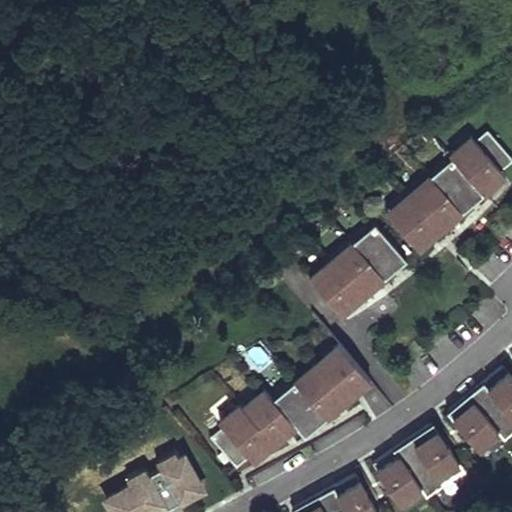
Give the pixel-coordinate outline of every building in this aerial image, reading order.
[(454,159),(389,215),(417,247),(496,180),(492,175),(499,169),(511,158),(485,127),(472,138),(451,156),(454,159)] [(451,156),(472,138),(468,134),(448,152),(450,154),(451,156)] [(389,215),(454,159),(451,156),(450,154),(385,210),(389,215)] [(503,174),(499,169),(492,175),(496,180),(503,174)] [(312,281),(377,225),(373,221),(308,276),(312,281)] [(340,314),(405,258),(377,225),(312,281),(340,314)] [(337,342),(272,397),(276,402),(341,346),(337,342)] [(415,389),(452,362),(438,342),(400,369),(415,389)] [(246,411),(243,407),(222,425),(210,436),(236,466),(248,456),(256,449),(260,454),(295,425),(304,435),(369,379),(341,346),(276,402),(272,397),(268,392),(246,411)] [(511,375),(502,364),(447,411),(477,447),(497,430),(503,437),(511,430),(511,375)] [(263,387),(242,406),(243,407),(246,411),(268,392),(263,387)] [(239,403),(218,421),(222,425),(243,407),(242,406),(239,403)] [(459,461),(432,422),(372,463),(399,502),(420,487),(426,495),(443,483),(437,476),(459,461)] [(256,449),(248,456),(252,461),(260,454),(256,449)] [(184,452),(107,496),(115,511),(146,511),(167,501),(157,485),(168,478),(180,498),(203,486),(184,452)] [(377,511),(356,473),(292,508),(294,511),(377,511)] [(168,478),(157,485),(167,501),(169,505),(180,498),(168,478)]
